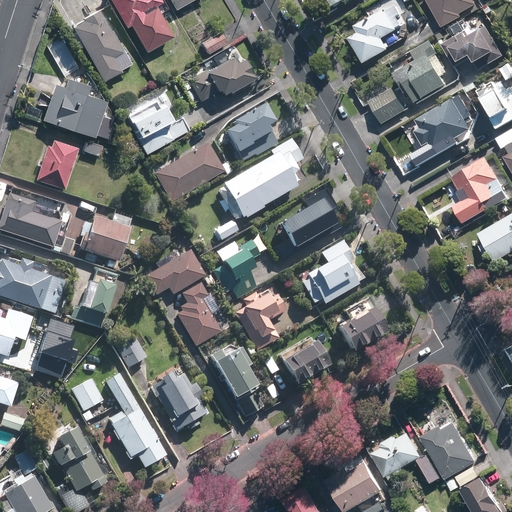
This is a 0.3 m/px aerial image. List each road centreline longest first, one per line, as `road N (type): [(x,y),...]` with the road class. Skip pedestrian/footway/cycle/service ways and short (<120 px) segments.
road 1 (residential): [(458,338),(263,0)]
road 2 (residential): [(458,338),(160,511)]
